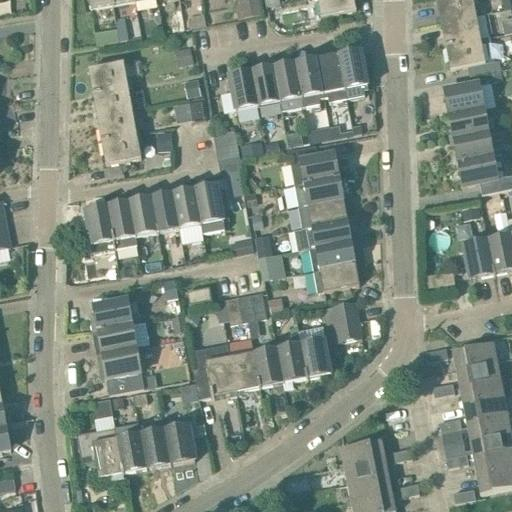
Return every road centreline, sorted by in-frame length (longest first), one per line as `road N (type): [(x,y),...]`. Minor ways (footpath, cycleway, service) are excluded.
road 1 (residential): [(56,511),(46,415),(48,186)]
road 2 (residential): [(393,26),(405,324)]
road 3 (residential): [(190,511),(357,403),(402,360),(405,324)]
road 4 (residential): [(48,186),(46,0)]
road 5 (residential): [(211,58),(393,26)]
road 6 (residential): [(48,186),(107,192),(210,173)]
road 7 (residential): [(438,511),(413,387)]
